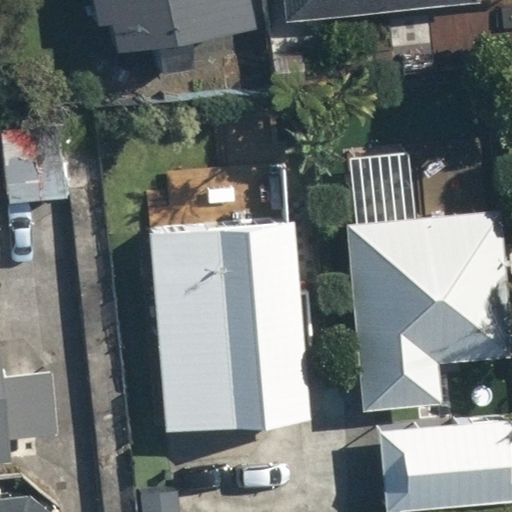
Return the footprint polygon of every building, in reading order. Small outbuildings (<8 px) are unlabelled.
[(101,0),(104,10),(119,8),(123,32),(264,8),(262,0),(101,0)] [(234,190),(236,205),(155,211),(170,419),(318,409),(303,200),(264,203),(263,188),(234,190)] [(511,199),(357,209),(367,391),(444,386),(443,361),(511,356),(511,306),(509,262),(511,261),(511,199)] [(0,453),(18,452),(17,430),(63,426),(57,361),(11,365),(8,322),(0,322),(0,453)] [(511,409),(450,414),(450,405),(418,407),(419,416),(385,418),(390,504),(511,495),(511,409)]
